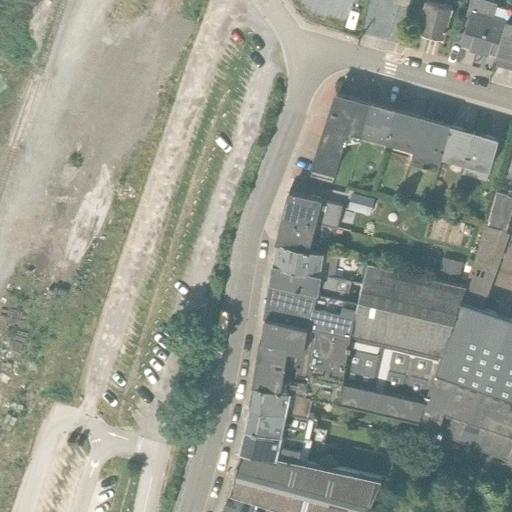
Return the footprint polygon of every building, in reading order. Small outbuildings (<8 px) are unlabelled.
[(397,0),(396,9),(408,12),(410,0),(397,0)] [(442,43),(451,12),(424,4),(415,35),(442,43)] [(504,22),(470,12),(459,48),(494,58),(504,22)] [(511,22),(505,21),(504,22),(494,58),(497,59),(497,62),(511,66),(511,22)] [(312,168),(334,174),(343,141),(344,137),(349,138),(350,134),(362,137),(370,106),(335,96),(312,168)] [(370,106),(362,137),(385,143),(393,112),(370,106)] [(393,112),(385,143),(412,151),(420,119),(406,116),(393,112)] [(420,119),(412,151),(409,163),(437,170),(440,159),(448,127),(420,119)] [(448,127),(440,159),(462,165),(464,166),(472,134),(448,127)] [(472,134),(464,166),(488,173),(496,140),(472,134)] [(464,166),(462,165),(459,177),(485,184),(488,173),(464,166)] [(334,174),(312,168),(310,178),(331,184),(334,174)] [(281,219),(314,227),(321,199),(287,191),(281,219)] [(349,193),(347,209),(369,213),(371,197),(349,193)] [(485,229),(504,235),(511,208),(511,198),(492,193),(482,228),(485,229)] [(402,209),(399,220),(412,224),(415,212),(402,209)] [(431,218),(428,229),(442,233),(445,222),(431,218)] [(275,243),(308,250),(314,227),(281,219),(275,243)] [(459,305),(482,313),(491,285),(508,236),(504,235),(485,229),(468,274),(464,288),(465,289),(459,305)] [(271,264),(320,275),(322,255),(308,250),(275,243),(271,264)] [(322,255),(320,275),(333,278),(336,257),(322,255)] [(422,258),(419,269),(431,273),(434,261),(422,258)] [(442,259),(438,277),(458,282),(463,264),(442,259)] [(361,287),(366,264),(356,262),(352,284),(361,287)] [(269,283),(313,293),(317,294),(320,275),(271,264),(269,283)] [(279,391),(289,395),(299,397),(304,398),(417,423),(416,428),(441,438),(506,465),(511,467),(511,323),(482,313),(459,305),(465,289),(464,288),(366,264),(361,287),(352,320),(309,311),(307,326),(302,353),(287,351),(279,391)] [(320,275),(317,294),(338,299),(340,281),(333,278),(320,275)] [(265,317),(307,326),(309,311),(313,293),(269,283),(265,317)] [(253,385),(279,391),(287,351),(302,353),(307,326),(265,317),(253,385)] [(249,407),(285,415),(289,395),(279,391),(253,385),(249,407)] [(289,395),(285,415),(311,422),(314,408),(297,405),(299,397),(289,395)] [(245,427),(281,436),(285,415),(249,407),(245,427)] [(285,415),(281,436),(307,443),(311,422),(285,415)] [(240,451),(276,457),(281,436),(245,427),(240,451)] [(281,436),(276,457),(306,464),(310,443),(307,443),(281,436)] [(228,493),(258,504),(276,457),(240,451),(228,493)] [(276,457),(258,504),(281,511),(365,511),(381,481),(306,464),(276,457)] [(255,511),(258,504),(228,493),(221,511),(255,511)]
